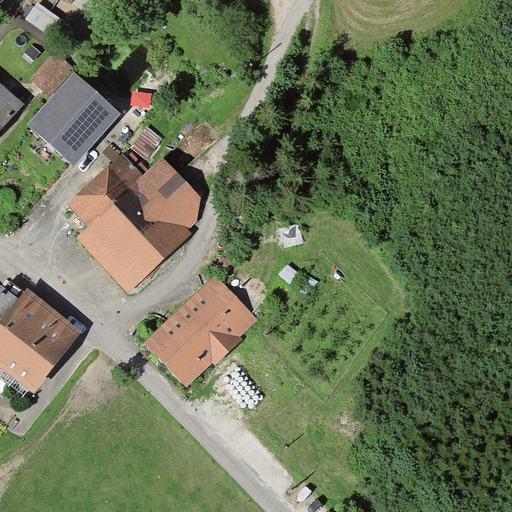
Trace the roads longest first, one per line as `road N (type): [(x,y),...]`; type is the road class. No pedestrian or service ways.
road 1 (track): [(111,330),(192,257),(221,171),(304,0)]
road 2 (unclassified): [(280,511),(111,330),(0,251)]
